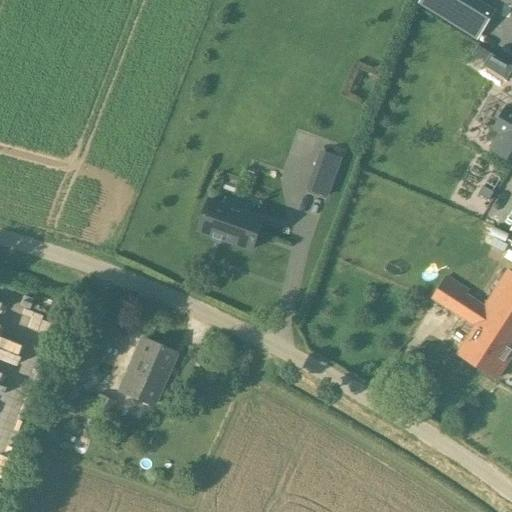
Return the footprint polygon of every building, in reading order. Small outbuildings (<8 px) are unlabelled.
[(459,0),(451,14),(448,19),(445,23),(475,42),(493,14),(469,0),(459,0)] [(508,80),(511,72),(511,66),(492,54),(484,65),(508,80)] [(493,129),(500,134),(490,150),(511,163),(511,108),(506,106),(493,129)] [(328,151),(311,194),(327,199),(343,157),(328,151)] [(489,200),(493,192),(483,186),(478,193),(489,200)] [(210,200),(199,230),(253,249),(264,219),(210,200)] [(511,272),(509,270),(485,307),(466,294),(469,290),(447,276),(432,299),(475,327),(457,355),(494,379),(511,352),(511,272)] [(153,406),(175,353),(142,338),(119,391),(153,406)] [(81,409),(89,391),(73,384),(59,417),(84,428),(88,419),(91,413),(81,409)] [(91,413),(88,419),(103,425),(114,402),(98,395),(91,413)]
